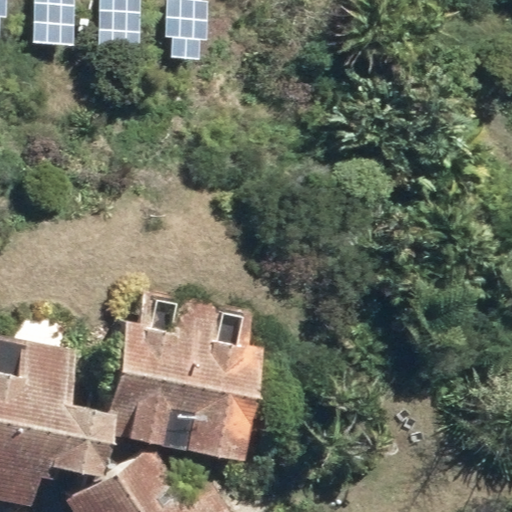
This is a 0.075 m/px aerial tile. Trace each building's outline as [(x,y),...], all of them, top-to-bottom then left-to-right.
[(8,0),(0,0),(0,30),(6,31),(8,0)] [(73,0),(33,0),(32,39),(72,41),(73,0)] [(143,0),(99,0),(98,50),(142,52),(143,0)] [(205,0),(163,0),(161,56),(203,57),(205,0)] [(264,338),(248,335),(254,305),(143,283),(137,314),(125,312),(108,398),(72,392),(74,344),(0,328),(0,492),(32,498),(38,466),(54,469),(57,455),(103,464),(111,422),(242,448),(264,338)] [(150,436),(64,491),(77,511),(227,511),(233,509),(205,466),(180,482),(150,436)]
